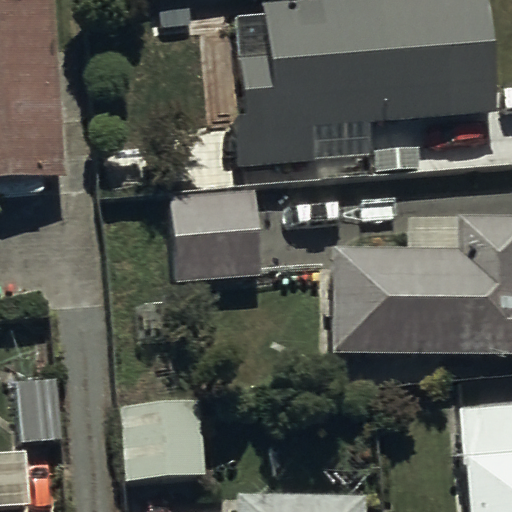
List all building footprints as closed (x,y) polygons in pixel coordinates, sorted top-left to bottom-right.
[(0,0),(0,210),(38,209),(37,194),(57,193),(47,0),(0,0)] [(369,170),(367,139),(487,129),(477,1),(256,18),(258,53),(234,55),(239,114),(228,115),(233,181),(309,175),(369,170)] [(252,206),(164,209),(166,296),(255,294),(252,206)] [(402,234),(401,267),(327,265),(325,370),(511,373),(511,234),(449,234),(402,234)] [(52,392),(8,395),(12,460),(56,456),(52,392)] [(194,414),(111,418),(115,493),(197,489),(194,414)] [(511,511),(511,421),(451,426),(455,477),(463,476),(465,511),(511,511)]
